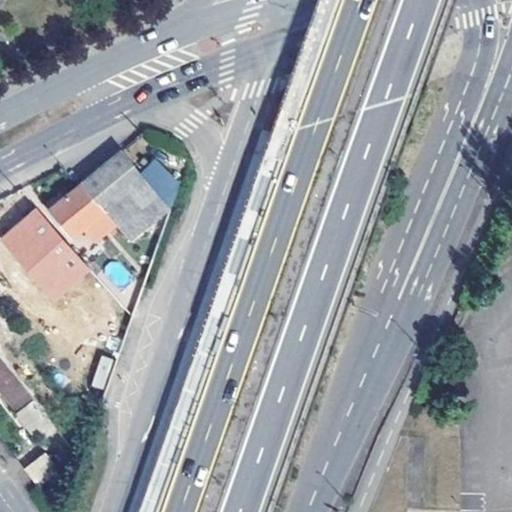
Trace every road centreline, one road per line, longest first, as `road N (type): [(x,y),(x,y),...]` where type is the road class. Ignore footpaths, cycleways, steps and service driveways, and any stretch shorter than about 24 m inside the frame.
road 1 (motorway): [(239,511),(419,0)]
road 2 (motorway): [(356,0),(176,511)]
road 3 (secondary): [(220,202),(113,511)]
road 4 (secondary): [(398,301),(479,0)]
road 5 (secondary): [(398,301),(511,61)]
road 6 (secondary): [(306,511),(398,301)]
road 7 (secondary): [(157,38),(0,117)]
road 8 (secondary): [(274,48),(431,0)]
road 9 (secondary): [(274,48),(220,202)]
road 10 (secondary): [(132,100),(274,48)]
road 11 (secondary): [(132,100),(171,109),(199,132),(220,202)]
road 12 (secondary): [(0,166),(132,100)]
road 13 (secondary): [(283,0),(157,38)]
